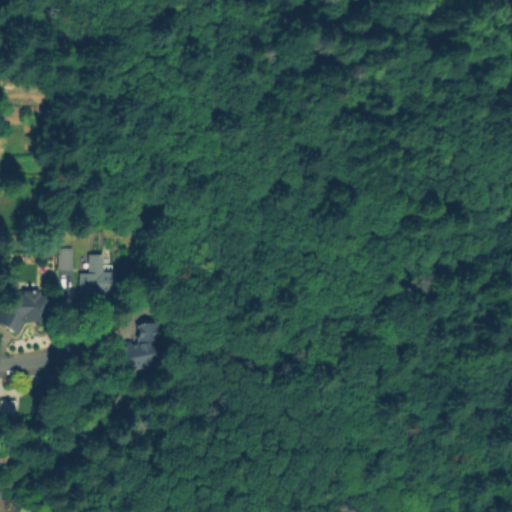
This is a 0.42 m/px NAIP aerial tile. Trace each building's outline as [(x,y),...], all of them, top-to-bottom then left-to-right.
[(75,247),(76,269),(61,269),(61,247),(75,247)] [(117,294),(82,294),(82,272),(91,272),(91,253),(106,253),(106,270),(117,270),(117,294)] [(51,296),(51,320),(24,320),(17,334),(0,325),(0,304),(5,296),(51,296)] [(169,363),(125,373),(119,348),(142,343),(143,325),(167,325),(167,354),(169,363)] [(0,398),(18,399),(18,417),(2,417),(1,426),(0,425),(0,398)]
